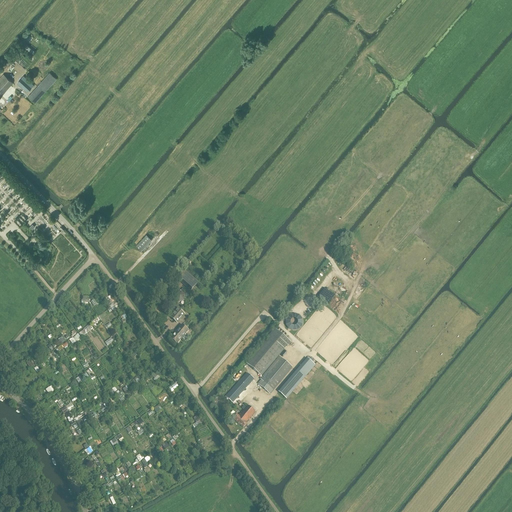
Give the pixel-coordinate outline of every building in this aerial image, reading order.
[(35,103),(57,79),(50,73),(28,97),(35,103)] [(0,78),(0,97),(13,83),(4,74),(0,78)] [(23,75),(17,82),(28,91),(34,85),(23,75)] [(141,251),(151,240),(146,235),(136,246),(141,251)] [(179,278),(190,288),(196,281),(184,271),(179,278)] [(181,292),(176,294),(175,299),(179,302),(184,301),(185,296),(181,292)] [(112,306),(115,312),(122,304),(116,298),(114,301),(115,302),(112,306)] [(170,317),(177,323),(185,315),(177,308),(170,317)] [(182,325),(170,338),(177,344),(188,331),(182,325)] [(290,342),(274,329),(245,364),(261,377),(290,342)] [(258,384),(270,394),(292,367),(280,357),(258,384)] [(307,358),(296,371),(297,372),(279,393),(285,399),(314,365),(307,358)] [(25,361),(18,366),(23,375),(31,371),(25,361)] [(247,373),(225,397),(232,404),(253,380),(247,373)] [(176,384),(168,389),(171,393),(179,387),(176,384)] [(247,405),(238,416),(235,414),(232,418),(243,428),(247,424),(246,423),(255,412),(247,405)] [(140,461),(144,468),(150,464),(146,458),(140,461)]
